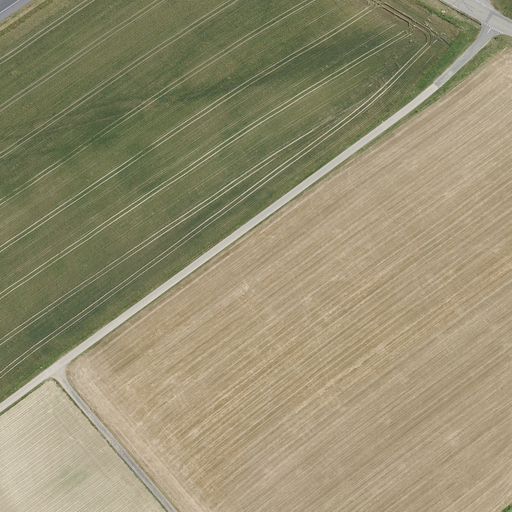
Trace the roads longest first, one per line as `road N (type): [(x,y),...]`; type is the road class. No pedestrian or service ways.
road 1 (track): [(0,409),(413,105),(496,21)]
road 2 (track): [(54,369),(172,511)]
